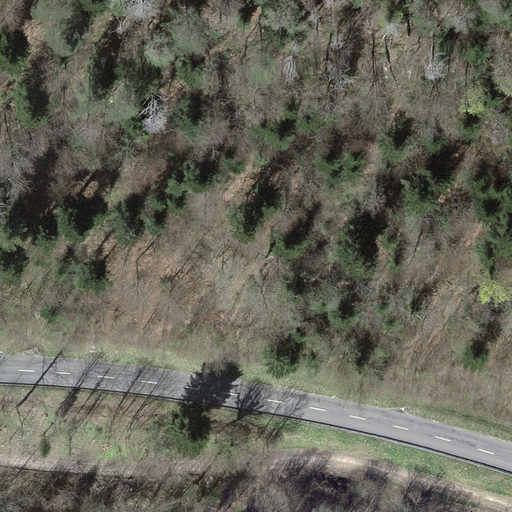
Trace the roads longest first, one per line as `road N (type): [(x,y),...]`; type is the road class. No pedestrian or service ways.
road 1 (secondary): [(511,460),(272,400),(0,368)]
road 2 (track): [(509,511),(401,477),(312,461),(109,473),(0,461)]
road 3 (track): [(161,236),(317,264),(511,279)]
